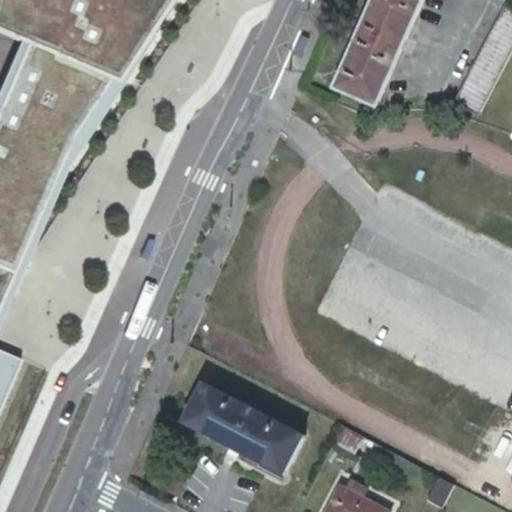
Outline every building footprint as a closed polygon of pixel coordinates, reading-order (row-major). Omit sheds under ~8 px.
[(170,0),(0,0),(0,22),(37,39),(0,123),(0,407),(21,358),(0,349),(0,301),(41,206),(37,204),(55,160),(66,165),(114,91),(104,86),(138,28),(149,33),(170,0)] [(373,0),(337,83),(378,101),(421,0),(373,0)] [(511,0),(507,0),(461,100),(490,113),(511,65),(511,0)] [(206,383),(186,420),(286,473),(305,437),(206,383)] [(456,484),(441,477),(428,501),(442,509),(456,484)] [(353,483),(349,491),(363,498),(367,490),(353,483)] [(388,511),(363,498),(349,491),(342,488),(329,511),(388,511)]
